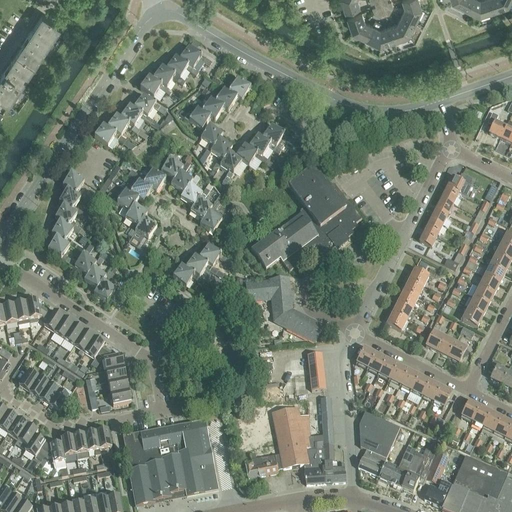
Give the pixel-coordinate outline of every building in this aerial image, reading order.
[(360,8),(357,0),(340,0),(345,13),(360,8)] [(422,8),(418,0),(402,0),(405,8),(422,8)] [(467,10),(471,0),(456,0),(453,3),(467,10)] [(480,17),(481,0),(471,0),(467,10),(480,17)] [(495,12),(490,0),(481,0),(480,17),(495,12)] [(509,7),(502,0),(490,0),(495,12),(509,7)] [(415,22),(422,8),(405,8),(402,16),(415,22)] [(352,33),(365,22),(362,13),(347,19),(352,33)] [(0,99),(8,105),(60,27),(42,14),(0,78),(0,99)] [(409,36),(415,23),(415,22),(402,16),(398,24),(409,36)] [(366,39),(373,26),(365,22),(352,33),(366,39)] [(409,36),(398,24),(389,26),(394,41),(409,36)] [(380,46),(381,29),(373,26),(366,39),(380,46)] [(394,41),(389,26),(381,29),(380,46),(394,41)] [(189,49),(181,62),(194,71),(199,74),(205,66),(210,69),(213,65),(189,49)] [(194,71),(181,62),(176,59),(168,72),(181,81),(187,72),(196,79),(199,74),(194,71)] [(181,81),(168,72),(163,69),(154,81),(168,90),(174,82),(183,88),(186,84),(181,81)] [(206,79),(211,82),(213,79),(217,74),(211,71),(206,79)] [(168,90),(154,81),(149,78),(140,91),(154,100),(160,91),(170,98),(173,94),(168,90)] [(221,84),(213,79),(211,82),(211,83),(219,88),(221,84)] [(242,104),(251,91),(238,82),(231,91),(221,84),(219,88),(224,92),(225,91),(237,100),(237,101),(242,104)] [(229,113),(237,101),(237,100),(225,91),(224,92),(219,100),(208,93),(206,98),(211,101),(224,110),(229,113)] [(143,98),(135,110),(135,111),(148,120),(148,119),(154,111),(164,117),(167,114),(143,98)] [(215,123),(224,110),(211,101),(205,110),(195,104),(192,108),(197,111),(198,111),(211,120),(215,123)] [(148,120),(135,111),(135,110),(130,108),(122,120),(136,129),(141,121),(158,131),(160,127),(148,119),(148,120)] [(202,133),(211,120),(198,111),(197,111),(192,120),(182,113),(179,118),(202,133)] [(500,142),(509,123),(503,121),(500,127),(495,125),(498,119),(492,116),(488,126),(493,128),(489,136),(500,142)] [(136,129),(122,120),(117,117),(108,130),(122,139),(128,130),(138,137),(141,133),(136,129)] [(173,123),(169,118),(165,123),(164,122),(160,127),(163,129),(173,123)] [(511,147),(511,144),(511,132),(510,132),(511,128),(511,124),(509,123),(500,142),(511,147)] [(127,142),(122,139),(108,130),(103,126),(95,140),(117,155),(123,146),(124,147),(127,142)] [(211,155),(220,142),(223,137),(209,128),(201,142),(210,148),(199,163),(203,168),(211,155)] [(295,143),(272,128),(263,141),(277,150),(283,141),(293,147),(295,143)] [(277,150),(263,141),(258,137),(250,150),(250,151),(263,159),(269,150),(279,157),(282,153),(277,150)] [(221,168),(229,155),(233,150),(220,142),(211,155),(220,161),(211,174),(211,177),(214,179),(221,168)] [(263,159),(250,151),(250,150),(245,147),(236,160),(242,164),(249,169),(255,160),(265,166),(268,162),(263,159)] [(183,170),(174,164),(181,154),(177,151),(162,174),(174,183),(183,170)] [(227,187),(242,164),(236,160),(229,155),(221,168),(230,174),(223,184),(227,187)] [(184,177),(194,162),(191,158),(183,170),(174,183),(171,188),(184,196),(193,183),(184,177)] [(276,167),(268,162),(265,166),(273,171),(276,167)] [(112,184),(120,171),(116,169),(108,181),(112,184)] [(361,222),(347,202),(346,203),(334,186),(329,190),(318,174),(315,170),(289,189),(292,193),(304,210),(303,211),(299,216),(251,252),(265,272),(280,261),(289,274),(300,266),(297,262),(315,249),(320,256),(331,249),(336,256),(353,243),(350,239),(353,236),(351,234),(357,229),(355,227),(361,222)] [(157,195),(166,182),(153,173),(146,182),(131,172),(129,176),(139,183),(152,191),(152,192),(157,195)] [(283,172),(282,173),(282,176),(276,178),(274,181),(270,182),(275,186),(288,181),(289,177),(289,176),(283,172)] [(79,193),(85,184),(71,175),(63,188),(67,191),(81,200),(81,201),(86,204),(89,200),(79,193)] [(202,196),(194,191),(200,180),(196,178),(193,183),(184,196),(181,201),(194,209),(202,196)] [(459,196),(465,186),(452,179),(447,190),(459,196)] [(109,191),(113,186),(107,182),(104,188),(109,191)] [(144,205),(152,192),(152,191),(139,183),(133,192),(123,185),(121,189),(126,193),(126,192),(139,201),(139,202),(144,205)] [(204,203),(214,189),(210,184),(202,196),(194,209),(191,214),(203,223),(212,209),(204,203)] [(454,208),(459,196),(447,190),(441,201),(454,208)] [(75,209),(81,201),(81,200),(67,191),(59,204),(63,207),(77,216),(83,220),(85,216),(75,209)] [(135,208),(139,202),(139,201),(126,192),(126,193),(120,201),(110,194),(108,198),(130,213),(134,207),(135,208)] [(504,208),(510,197),(503,194),(498,205),(504,208)] [(222,223),(213,217),(224,200),(220,198),(212,209),(203,223),(200,227),(214,236),(222,223)] [(448,218),(454,208),(441,201),(436,212),(448,218)] [(502,213),(504,208),(498,205),(495,210),(502,213)] [(72,225),(77,216),(63,207),(55,220),(60,223),(73,232),(79,236),(81,231),(72,225)] [(136,234),(144,221),(148,216),(135,208),(134,207),(130,213),(126,220),(135,226),(128,236),(133,239),(136,234)] [(482,221),(487,210),(482,207),(476,218),(482,221)] [(443,229),(448,218),(436,212),(431,223),(443,229)] [(476,232),(482,221),(476,218),(471,229),(476,232)] [(494,229),(496,224),(490,220),(487,226),(494,229)] [(157,230),(144,221),(136,234),(144,240),(132,258),(136,261),(141,252),(142,253),(153,236),(157,230)] [(68,241),(73,232),(60,223),(51,236),(56,239),(70,248),(69,248),(75,252),(78,247),(68,241)] [(438,240),(443,229),(431,223),(425,233),(438,240)] [(157,230),(153,236),(158,239),(161,233),(157,230)] [(432,251),(438,240),(425,233),(420,245),(432,251)] [(511,251),(511,237),(507,235),(501,246),(511,251)] [(486,245),(488,240),(482,236),(479,241),(486,245)] [(64,257),(69,248),(70,248),(56,239),(48,252),(71,268),(74,263),(64,257)] [(465,253),(471,243),(466,240),(460,251),(465,253)] [(96,264),(88,259),(94,249),(90,246),(75,270),(87,278),(88,278),(97,265),(96,264)] [(511,264),(511,261),(511,251),(501,246),(496,257),(511,264)] [(480,255),(483,250),(476,247),(474,252),(480,255)] [(208,248),(200,261),(199,261),(213,270),(219,261),(229,268),(232,264),(208,248)] [(455,273),(465,253),(460,251),(453,264),(447,261),(444,267),(455,273)] [(505,275),(511,265),(511,264),(496,257),(491,267),(505,275)] [(213,270),(199,261),(200,261),(195,258),(186,271),(200,280),(200,279),(205,271),(215,277),(218,273),(213,270)] [(472,272),(477,261),(471,258),(465,269),(472,272)] [(106,278),(97,272),(104,262),(100,259),(96,264),(97,265),(88,278),(87,278),(84,283),(97,291),(106,278)] [(200,280),(186,271),(182,267),(173,280),(187,289),(193,280),(202,287),(205,283),(200,279),(200,280)] [(500,285),(505,275),(491,267),(485,278),(500,285)] [(469,277),(472,272),(465,269),(463,274),(469,277)] [(424,290),(429,279),(415,272),(409,283),(424,290)] [(116,292),(107,286),(114,275),(109,273),(106,278),(97,291),(94,296),(108,305),(110,302),(112,298),(116,292)] [(495,296),(500,287),(500,285),(485,278),(480,289),(495,296)] [(464,288),(466,282),(460,279),(457,284),(464,288)] [(323,329),(291,312),(288,281),(270,282),(271,284),(247,286),(248,304),(272,301),(275,323),(315,344),(323,329)] [(418,301),(424,290),(409,283),(404,294),(418,301)] [(443,292),(446,285),(441,283),(441,285),(440,284),(437,290),(443,292)] [(489,307),(494,297),(495,296),(480,289),(474,300),(489,307)] [(458,299),(461,294),(454,290),(452,295),(458,299)] [(413,312),(418,301),(404,294),(398,305),(413,312)] [(438,304),(440,298),(435,295),(432,301),(438,304)] [(119,302),(112,298),(110,302),(116,306),(119,302)] [(484,318),(489,308),(489,307),(474,300),(469,311),(484,318)] [(449,301),(446,306),(453,310),(456,304),(449,301)] [(53,315),(43,308),(39,309),(37,302),(25,304),(30,326),(37,325),(38,323),(37,320),(41,319),(47,323),(47,324),(53,315)] [(30,326),(25,304),(14,306),(17,324),(28,322),(29,326),(30,326)] [(407,323),(413,312),(398,305),(393,316),(407,323)] [(17,324),(14,306),(2,309),(6,327),(17,324)] [(432,315),(435,309),(429,306),(427,312),(432,315)] [(477,330),(483,319),(484,318),(469,311),(463,323),(477,330)] [(54,335),(63,320),(54,313),(53,315),(47,324),(47,323),(44,328),(54,335)] [(401,334),(407,323),(393,316),(387,327),(401,334)] [(427,326),(430,320),(424,317),(421,323),(427,326)] [(441,327),(444,320),(439,317),(436,324),(441,327)] [(64,342),(74,327),(63,320),(54,335),(64,342)] [(454,333),(457,326),(452,324),(449,331),(454,333)] [(74,348),(84,333),(74,327),(64,342),(74,348)] [(421,336),(424,331),(418,328),(415,334),(421,336)] [(483,339),(463,330),(460,336),(471,341),(480,346),(483,339)] [(82,358),(84,355),(94,340),(84,333),(74,348),(80,353),(78,356),(82,358)] [(21,342),(20,335),(13,336),(14,342),(9,343),(10,348),(15,347),(16,348),(22,346),(21,342)] [(437,355),(444,340),(434,335),(426,349),(437,355)] [(97,357),(103,349),(104,347),(94,340),(84,355),(94,362),(97,357)] [(448,360),(455,346),(444,340),(437,355),(448,360)] [(459,366),(466,351),(455,346),(448,360),(459,366)] [(113,359),(112,355),(103,349),(97,357),(102,361),(113,359)] [(278,389),(273,349),(259,351),(263,391),(278,389)] [(12,357),(3,351),(0,355),(0,356),(8,362),(12,357)] [(368,371),(375,356),(364,351),(357,366),(368,371)] [(326,392),(322,356),(308,357),(312,394),(326,392)] [(379,377),(386,361),(375,356),(368,371),(379,377)] [(123,370),(120,358),(113,359),(102,361),(103,361),(105,374),(123,370)] [(390,382),(397,367),(386,361),(379,377),(390,382)] [(72,374),(75,368),(70,365),(69,367),(64,363),(62,367),(72,374)] [(501,387),(508,374),(500,370),(501,367),(493,363),(488,373),(493,376),(490,382),(501,387)] [(401,388),(408,372),(397,367),(390,382),(401,388)] [(511,392),(511,367),(508,374),(501,387),(511,392)] [(84,376),(79,373),(80,372),(75,368),(72,374),(82,380),(84,377),(84,376)] [(125,382),(123,370),(105,374),(108,385),(125,382)] [(411,393),(419,378),(408,372),(401,388),(411,393)] [(29,395),(39,380),(29,373),(19,388),(29,395)] [(422,399),(430,383),(419,378),(411,393),(422,399)] [(39,401),(49,386),(39,380),(29,395),(39,401)] [(128,393),(125,382),(108,385),(110,397),(128,393)] [(433,404),(441,389),(430,383),(422,399),(433,404)] [(49,408),(59,393),(49,386),(39,401),(49,408)] [(370,395),(373,388),(367,386),(364,392),(370,395)] [(96,400),(94,394),(92,394),(91,388),(87,389),(89,401),(96,400)] [(444,410),(452,394),(441,389),(433,404),(444,410)] [(380,400),(384,394),(379,391),(375,398),(380,400)] [(59,415),(69,400),(59,393),(49,408),(59,415)] [(130,405),(128,393),(110,397),(113,409),(130,405)] [(391,406),(395,399),(389,396),(386,403),(391,406)] [(98,412),(96,400),(89,401),(91,413),(98,412)] [(332,411),(332,401),(321,402),(321,412),(332,411)] [(402,411),(405,404),(400,402),(397,408),(402,411)] [(473,424),(480,409),(469,404),(461,418),(473,424)] [(413,417),(416,410),(411,407),(408,414),(413,417)] [(0,427),(8,415),(0,409),(0,427)] [(483,430),(491,415),(480,409),(473,424),(483,430)] [(310,439),(308,418),(300,419),(298,411),(272,416),(280,457),(275,458),(278,473),(304,468),(308,467),(306,453),(305,451),(311,450),(310,439)] [(424,422),(427,416),(422,413),(419,419),(424,422)] [(0,431),(8,436),(18,422),(8,415),(0,427),(0,431)] [(386,462),(400,431),(365,415),(359,428),(360,450),(369,454),(367,459),(384,467),(386,462)] [(492,439),(502,420),(491,415),(483,430),(481,434),(492,439)] [(435,428),(438,421),(433,418),(429,425),(435,428)] [(306,453),(308,467),(304,468),(305,488),(325,487),(324,470),(325,470),(325,467),(324,467),(323,447),(323,445),(323,441),(322,435),(322,429),(322,423),(322,419),(313,420),(315,439),(310,439),(311,450),(311,453),(306,453)] [(505,441),(511,427),(511,425),(502,420),(492,439),(496,441),(498,437),(505,441)] [(18,443),(28,428),(18,422),(8,436),(18,443)] [(184,427),(123,438),(124,445),(125,447),(136,507),(153,504),(153,503),(153,501),(170,498),(170,499),(187,496),(187,498),(218,492),(209,444),(205,423),(184,427)] [(28,450),(35,439),(38,435),(28,428),(18,443),(28,449),(28,450)] [(457,439),(460,433),(455,430),(452,436),(457,439)] [(111,450),(108,432),(96,435),(99,452),(111,450)] [(99,452),(96,435),(84,437),(87,454),(94,453),(95,458),(100,457),(99,452)] [(470,445),(473,439),(466,435),(463,442),(460,449),(465,451),(468,444),(470,445)] [(87,454),(84,437),(72,439),(76,457),(77,456),(78,462),(88,460),(86,455),(87,454)] [(455,449),(458,444),(446,438),(444,443),(455,449)] [(45,446),(35,439),(28,450),(28,449),(25,453),(36,460),(39,456),(39,455),(45,446)] [(76,457),(72,439),(60,441),(61,446),(62,446),(64,459),(76,457)] [(479,450),(482,443),(477,441),(474,448),(479,450)] [(62,446),(61,446),(50,448),(45,446),(39,455),(39,456),(47,461),(52,460),(53,466),(65,464),(64,459),(62,446)] [(490,456),(493,449),(488,446),(484,453),(490,456)] [(332,470),(332,464),(334,464),(333,447),(323,447),(324,467),(325,467),(325,470),(324,470),(325,487),(332,486),(332,470)] [(419,483),(423,472),(430,454),(422,451),(417,460),(415,459),(401,492),(403,492),(403,493),(413,497),(419,483)] [(501,461),(504,454),(499,452),(495,459),(501,461)] [(278,476),(278,473),(275,458),(256,461),(255,455),(250,456),(251,464),(245,465),(248,482),(278,476)] [(391,487),(396,476),(405,455),(396,473),(385,468),(388,462),(386,462),(384,467),(382,472),(383,472),(379,482),(391,487)] [(401,492),(415,459),(413,458),(405,455),(396,476),(391,487),(401,492)] [(440,479),(448,461),(437,456),(429,474),(440,479)] [(382,472),(384,467),(367,459),(364,458),(358,471),(378,480),(382,471),(382,472)] [(511,511),(511,479),(464,459),(441,511),(511,511)] [(80,476),(79,472),(78,468),(72,469),(73,477),(80,476)] [(345,485),(344,469),(332,470),(332,486),(345,485)] [(428,487),(433,476),(423,472),(419,483),(428,487)] [(447,496),(450,488),(441,484),(438,489),(439,490),(438,492),(447,496)] [(440,510),(447,496),(438,492),(439,490),(435,488),(434,490),(431,489),(425,502),(440,510)] [(0,511),(2,511),(12,498),(2,492),(0,494),(0,511)] [(16,511),(21,505),(12,498),(2,511),(16,511)] [(122,511),(120,499),(107,501),(109,511),(122,511)] [(109,511),(107,501),(96,503),(97,511),(109,511)] [(97,511),(96,503),(84,506),(85,511),(97,511)]
